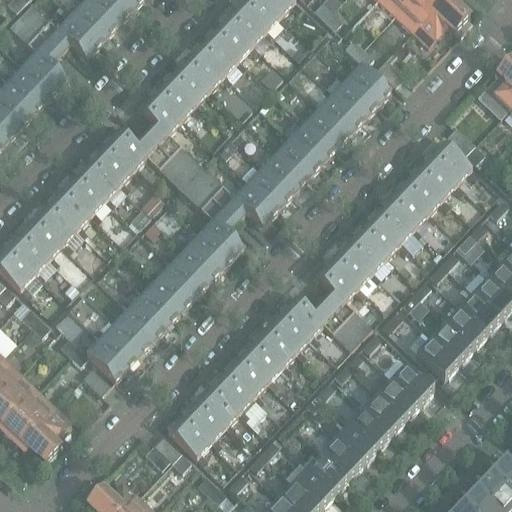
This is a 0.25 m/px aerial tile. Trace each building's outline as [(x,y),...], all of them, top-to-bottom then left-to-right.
[(25,10),(33,1),(31,0),(17,0),(16,2),(25,10)] [(115,35),(87,7),(79,0),(75,5),(83,11),(73,22),(101,50),(115,35)] [(129,21),(108,0),(93,0),(87,7),(115,35),(129,21)] [(143,6),(137,0),(108,0),(129,21),(143,6)] [(281,23),(255,0),(247,0),(237,11),(267,38),(277,28),(284,34),(288,30),(281,23)] [(295,8),(286,0),(255,0),(281,23),(291,13),(298,20),(302,16),(295,9),(295,8)] [(395,22),(415,0),(382,0),(378,5),(395,22)] [(412,39),(446,3),(443,0),(415,0),(395,22),(412,39)] [(16,19),(25,10),(16,2),(7,11),(16,19)] [(470,31),(467,28),(470,25),(446,3),(412,39),(428,53),(446,34),(458,45),(470,31)] [(332,18),(322,9),(314,18),(324,27),(332,18)] [(67,86),(54,74),(51,71),(71,51),(57,38),(58,37),(31,11),(9,34),(37,60),(27,70),(19,64),(15,68),(23,75),(52,102),(67,86)] [(267,38),(237,11),(223,26),(253,53),(263,42),(270,49),(274,45),(267,38)] [(101,50),(73,22),(65,15),(61,19),(69,26),(58,37),(57,38),(71,51),(86,66),(101,50)] [(342,28),(332,18),(324,27),(334,37),(342,28)] [(253,53),(223,26),(209,41),(239,68),(249,57),(256,64),(260,60),(253,53)] [(239,68),(209,41),(195,55),(225,82),(235,72),(242,79),(246,75),(239,68)] [(355,64),(363,55),(353,46),(345,55),(355,64)] [(299,52),(291,60),(298,67),(306,59),(299,52)] [(225,82),(195,55),(181,70),(211,97),(221,87),(228,94),(232,89),(225,82)] [(373,65),(363,55),(355,64),(365,74),(373,65)] [(391,99),(362,71),(361,72),(354,65),(350,69),(357,76),(347,86),(376,115),(391,99)] [(509,116),(511,112),(511,66),(497,82),(501,86),(491,97),(494,101),(509,116)] [(404,85),(385,67),(376,77),(395,94),(404,85)] [(211,97),(181,70),(167,85),(197,112),(207,101),(214,108),(218,104),(211,97)] [(52,102),(23,75),(12,85),(5,78),(1,82),(8,89),(38,116),(52,102)] [(376,115),(347,86),(340,79),(336,84),(343,91),(333,101),(362,129),(376,115)] [(197,112),(167,85),(153,100),(183,127),(193,116),(200,123),(204,119),(197,112)] [(38,116),(8,89),(0,98),(0,109),(24,131),(38,116)] [(362,129),(333,101),(326,94),(322,98),(329,105),(319,116),(348,144),(362,129)] [(183,127),(153,100),(138,115),(154,130),(167,143),(169,142),(179,131),(186,138),(190,134),(183,127)] [(24,131),(0,109),(0,136),(10,146),(24,131)] [(348,144),(319,116),(312,109),(311,110),(308,113),(315,120),(306,129),(305,131),(333,159),(348,144)] [(333,159),(305,131),(306,129),(293,117),(290,121),(295,127),(284,139),(291,145),(319,174),(333,159)] [(201,165),(189,153),(185,157),(169,142),(167,143),(154,130),(134,151),(119,136),(104,151),(133,179),(140,186),(144,182),(137,175),(147,165),(213,227),(214,226),(228,239),(247,219),(233,206),(235,204),(198,169),(201,165)] [(475,152),(456,134),(447,144),(465,162),(475,152)] [(0,156),(10,146),(0,136),(0,156)] [(291,145),(284,139),(283,139),(280,143),(287,150),(277,160),(305,188),(319,174),(291,145)] [(472,176),(443,148),(428,164),(457,191),(467,180),(475,187),(478,184),(471,177),(472,176)] [(133,179),(104,151),(90,166),(119,194),(126,201),(130,197),(123,190),(133,179)] [(475,171),(485,161),(475,152),(465,162),(475,171)] [(305,188),(277,160),(270,153),(266,157),(273,164),(263,175),(291,203),(305,188)] [(457,191),(428,164),(414,179),(443,206),(453,195),(460,202),(464,198),(457,191)] [(119,194),(90,166),(76,181),(105,209),(112,216),(116,211),(108,205),(119,194)] [(291,203),(263,175),(255,168),(251,172),(259,179),(249,190),(277,218),(291,203)] [(500,195),(508,186),(498,176),(490,185),(500,195)] [(443,206),(414,179),(400,194),(429,221),(439,210),(446,217),(450,213),(443,206)] [(105,209),(76,181),(62,195),(90,224),(98,230),(102,226),(94,219),(105,209)] [(277,218),(249,190),(241,183),(237,187),(245,194),(235,204),(233,206),(247,219),(263,233),(277,218)] [(511,201),(511,189),(508,186),(500,195),(510,204),(511,201)] [(429,221),(400,194),(386,208),(415,235),(425,225),(432,232),(436,228),(429,221)] [(90,224),(62,195),(48,210),(76,238),(84,245),(88,241),(80,234),(90,224)] [(415,235),(386,208),(371,223),(401,250),(411,240),(418,247),(422,242),(415,235)] [(496,226),(507,214),(501,208),(489,219),(496,226)] [(76,238),(48,210),(34,225),(62,253),(69,260),(73,256),(66,249),(76,238)] [(401,250),(371,223),(357,238),(387,265),(397,254),(404,261),(408,257),(401,250)] [(62,253),(34,225),(20,240),(48,268),(55,275),(59,271),(52,264),(62,253)] [(243,254),(231,242),(228,239),(214,226),(213,227),(203,238),(195,231),(191,235),(199,242),(228,269),(243,254)] [(153,228),(144,238),(152,245),(161,235),(153,228)] [(487,236),(480,229),(469,241),(476,248),(487,236)] [(387,265),(357,238),(343,253),(373,280),(383,269),(390,276),(394,272),(387,265)] [(48,268),(20,240),(6,254),(34,283),(41,290),(42,289),(46,293),(49,290),(45,286),(45,285),(38,278),(48,268)] [(476,248),(469,241),(458,253),(464,259),(476,248)] [(228,269),(199,242),(189,253),(181,246),(177,250),(185,257),(214,284),(228,269)] [(373,280),(343,253),(329,268),(359,295),(369,284),(376,291),(380,287),(373,280)] [(34,283),(6,254),(0,260),(0,278),(20,298),(21,297),(28,304),(31,300),(24,293),(34,283)] [(214,284),(185,257),(175,268),(167,261),(163,265),(171,272),(200,299),(214,284)] [(456,280),(463,272),(461,267),(452,259),(441,270),(448,277),(450,280),(456,280)] [(511,259),(501,271),(511,282),(511,259)] [(372,335),(345,309),(355,299),(362,306),(366,302),(359,295),(329,268),(315,283),(330,298),(311,318),(324,331),(323,332),(350,358),(372,335)] [(436,289),(448,277),(441,270),(430,282),(436,289)] [(511,282),(501,271),(487,286),(511,310),(511,282)] [(200,299),(171,272),(161,282),(153,275),(149,280),(157,287),(186,314),(200,299)] [(511,315),(511,310),(487,286),(473,301),(501,328),(511,315)] [(186,314),(157,287),(147,297),(139,290),(135,295),(143,302),(172,328),(186,314)] [(420,307),(431,295),(424,288),(413,300),(420,307)] [(0,306),(6,312),(15,302),(6,293),(0,298),(0,306)] [(408,318),(420,307),(413,300),(401,312),(408,318)] [(501,328),(473,301),(459,316),(487,342),(501,328)] [(172,328),(143,302),(133,312),(125,305),(121,309),(129,316),(158,343),(172,328)] [(324,331),(311,318),(295,303),(280,319),(309,347),(316,354),(320,350),(313,343),(323,332),(324,331)] [(40,325),(30,316),(21,325),(31,334),(40,325)] [(158,343),(129,316),(119,327),(111,320),(107,324),(115,331),(144,358),(158,343)] [(487,342),(459,316),(445,330),(473,357),(487,342)] [(391,336),(403,324),(396,318),(385,330),(391,336)] [(309,347),(280,319),(266,334),(295,362),(302,369),(306,364),(299,358),(309,347)] [(50,335),(40,325),(31,334),(41,344),(50,335)] [(473,357),(445,330),(431,345),(459,372),(473,357)] [(144,358),(115,331),(105,342),(97,335),(93,339),(101,346),(130,373),(144,358)] [(295,362),(266,334),(252,349),(281,377),(288,383),(292,379),(285,372),(295,362)] [(369,360),(380,348),(373,341),(362,353),(369,360)] [(70,363),(78,354),(68,345),(60,354),(70,363)] [(459,372),(431,345),(416,361),(444,387),(459,372)] [(130,373),(101,346),(90,356),(83,350),(80,353),(87,360),(86,361),(115,388),(130,373)] [(281,377),(252,349),(238,363),(267,391),(274,398),(278,394),(271,387),(281,377)] [(89,364),(78,354),(70,363),(80,373),(89,364)] [(352,378),(363,366),(356,359),(345,371),(352,378)] [(267,391),(238,363),(224,378),(253,406),(260,413),(264,409),(257,402),(267,391)] [(0,401),(21,380),(4,364),(0,367),(0,401)] [(352,378),(345,371),(334,383),(341,389),(352,378)] [(434,398),(406,371),(391,387),(419,413),(434,398)] [(110,393),(92,375),(83,385),(101,402),(110,393)] [(253,406),(224,378),(210,393),(239,421),(246,428),(250,424),(243,417),(253,406)] [(0,428),(4,432),(38,397),(21,380),(0,401),(0,428)] [(419,413),(391,387),(377,401),(405,428),(419,413)] [(324,407),(335,395),(328,389),(317,401),(324,407)] [(239,421),(210,393),(196,408),(225,436),(232,443),(236,438),(229,432),(239,421)] [(22,449),(56,413),(38,397),(4,432),(22,449)] [(313,419),(324,407),(317,401),(306,412),(313,419)] [(405,428),(377,401),(363,416),(391,443),(405,428)] [(225,436),(196,408),(182,423),(211,450),(218,457),(222,453),(214,446),(225,436)] [(52,447),(71,428),(56,413),(22,449),(45,471),(60,455),(52,447)] [(391,443),(363,416),(349,431),(377,458),(391,443)] [(307,425),(300,418),(289,430),(296,437),(307,425)] [(211,450),(182,423),(167,438),(196,466),(197,465),(204,472),(208,468),(200,461),(211,450)] [(296,437),(289,430),(278,442),(284,448),(296,437)] [(377,458),(349,431),(335,446),(363,472),(377,458)] [(182,461),(163,442),(153,452),(172,470),(182,461)] [(363,472),(335,446),(321,461),(349,487),(363,472)] [(279,454),(272,448),(261,460),(268,466),(279,454)] [(256,478),(268,466),(261,460),(249,471),(256,478)] [(191,470),(182,461),(172,470),(182,479),(191,470)] [(349,487),(321,461),(307,475),(335,502),(349,487)] [(511,472),(506,466),(491,482),(511,501),(511,472)] [(325,511),(335,502),(307,475),(293,490),(315,511),(325,511)] [(236,500),(247,487),(240,481),(229,493),(236,500)] [(511,511),(511,501),(491,482),(477,496),(492,511),(511,511)] [(216,493),(206,483),(197,492),(207,502),(216,493)] [(315,511),(293,490),(279,505),(286,511),(315,511)] [(87,511),(131,511),(137,506),(122,492),(111,503),(103,496),(88,511),(87,511)] [(226,503),(216,493),(207,502),(218,511),(226,503)] [(492,511),(477,496),(463,511),(492,511)]
